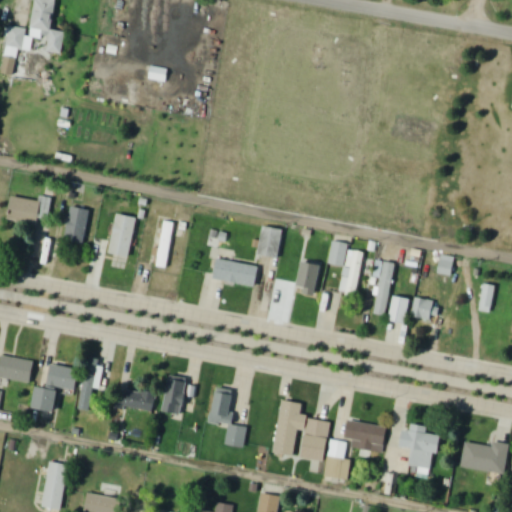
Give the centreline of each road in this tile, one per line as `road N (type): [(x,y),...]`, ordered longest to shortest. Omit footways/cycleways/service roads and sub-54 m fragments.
road 1 (tertiary): [(511,389),(0,291)]
road 2 (residential): [(511,32),(330,0)]
